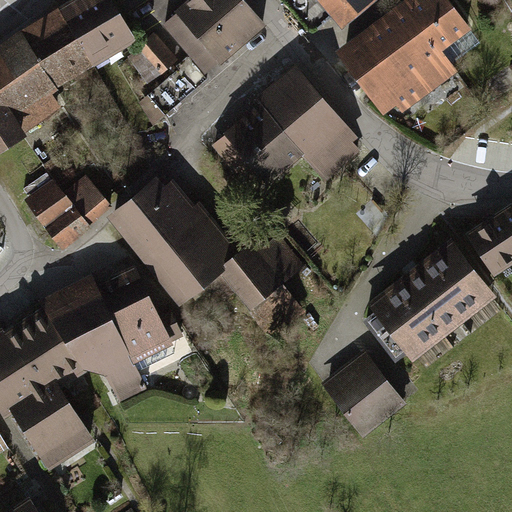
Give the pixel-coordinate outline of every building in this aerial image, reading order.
[(112,0),(85,0),(63,13),(91,59),(133,34),(112,0)] [(272,24),(248,0),(194,0),(168,25),(193,52),(142,101),(166,125),(272,24)] [(329,0),(350,26),(381,0),(329,0)] [(481,26),(462,0),(411,0),(344,49),(397,121),(470,68),(453,46),(481,26)] [(47,86),(91,59),(63,13),(0,54),(0,98),(22,133),(41,120),(38,115),(56,103),(47,86)] [(158,30),(138,48),(164,76),(183,58),(158,30)] [(369,145),(304,64),(264,95),(268,100),(219,139),(260,192),(310,153),(329,176),(369,145)] [(0,146),(22,133),(0,98),(0,146)] [(114,223),(182,303),(219,272),(273,336),(306,308),(284,282),(303,267),(271,229),(242,253),(174,173),(114,223)] [(63,256),(115,213),(88,180),(68,197),(56,182),(28,205),(51,233),(46,237),(63,256)] [(511,205),(509,200),(462,230),(490,273),(511,259),(511,205)] [(448,238),(363,301),(407,360),(492,296),(448,238)] [(141,262),(104,279),(142,358),(190,335),(177,307),(165,313),(141,262)] [(101,271),(47,296),(52,301),(91,367),(108,370),(126,402),(156,390),(142,358),(104,279),(101,271)] [(52,301),(0,331),(0,396),(11,414),(19,409),(56,471),(104,443),(67,381),(91,367),(52,301)] [(368,349),(323,379),(361,436),(407,406),(368,349)] [(49,511),(38,494),(8,511),(49,511)]
